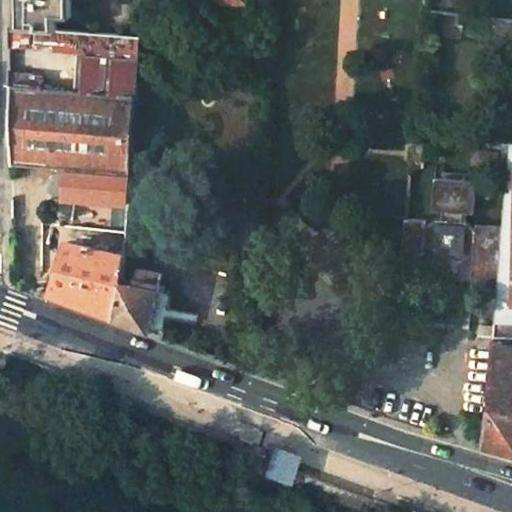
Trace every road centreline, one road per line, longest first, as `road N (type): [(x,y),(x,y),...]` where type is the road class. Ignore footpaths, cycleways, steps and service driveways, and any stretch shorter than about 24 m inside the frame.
road 1 (primary): [(0,312),(511,499)]
road 2 (primary): [(511,471),(0,299)]
